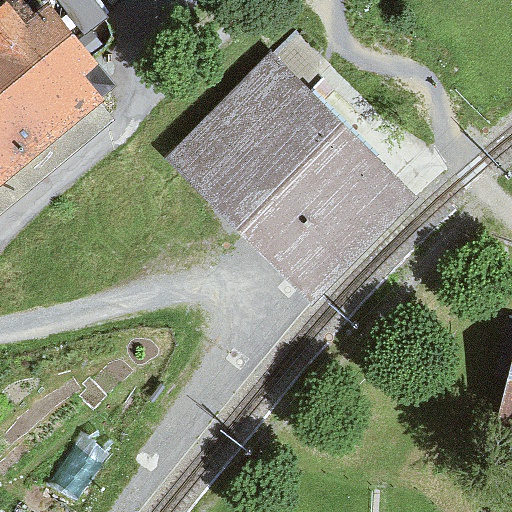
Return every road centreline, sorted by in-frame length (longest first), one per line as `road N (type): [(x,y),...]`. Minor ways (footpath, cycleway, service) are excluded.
road 1 (track): [(0,236),(121,130),(143,97),(265,0)]
road 2 (track): [(319,0),(360,57),(432,86),(453,147),(511,212)]
